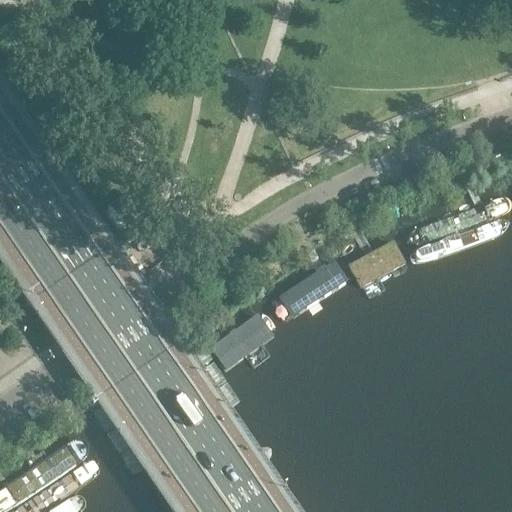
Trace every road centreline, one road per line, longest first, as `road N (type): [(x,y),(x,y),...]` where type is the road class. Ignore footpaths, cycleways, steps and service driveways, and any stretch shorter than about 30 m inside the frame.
road 1 (residential): [(0,407),(291,210),(408,153),(511,116)]
road 2 (secondary): [(248,511),(0,148)]
road 3 (secondary): [(0,207),(208,511)]
